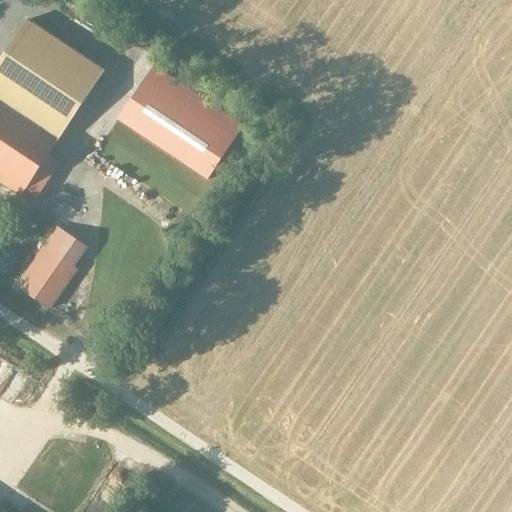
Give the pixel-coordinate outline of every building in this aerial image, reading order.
[(0,182),(21,196),(56,143),(57,143),(96,85),(19,34),(28,21),(27,20),(0,60),(0,182)] [(235,139),(145,79),(118,120),(208,180),(235,139)] [(47,163),(31,186),(41,193),(58,170),(47,163)] [(44,247),(16,287),(49,310),(77,269),(44,247)] [(70,433),(51,435),(52,446),(71,444),(70,433)]
